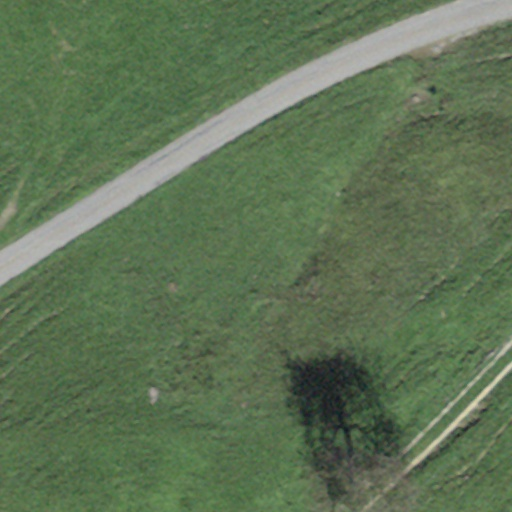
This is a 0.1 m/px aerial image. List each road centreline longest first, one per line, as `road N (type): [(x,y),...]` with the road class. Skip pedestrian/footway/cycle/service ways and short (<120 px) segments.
road 1 (track): [(0,270),(303,82),(511,3)]
road 2 (track): [(346,511),(511,350)]
